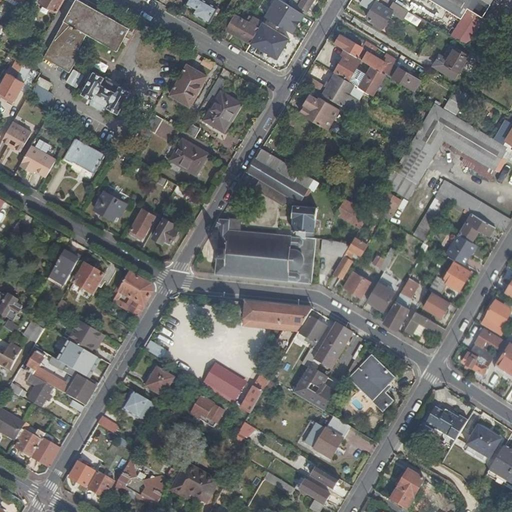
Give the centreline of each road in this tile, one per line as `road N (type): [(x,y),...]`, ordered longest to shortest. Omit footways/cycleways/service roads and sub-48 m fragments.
road 1 (residential): [(172,279),(319,297),(435,368)]
road 2 (residential): [(172,279),(43,496)]
road 3 (residential): [(288,88),(172,279)]
road 4 (residential): [(0,184),(172,279)]
road 5 (residential): [(288,88),(131,0)]
road 6 (residential): [(349,511),(435,368)]
road 7 (residential): [(435,368),(511,239)]
